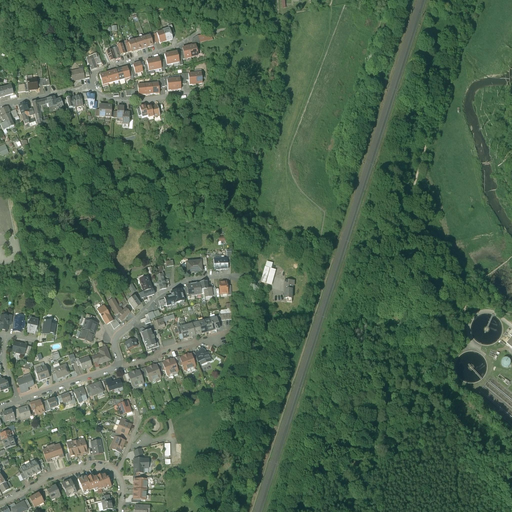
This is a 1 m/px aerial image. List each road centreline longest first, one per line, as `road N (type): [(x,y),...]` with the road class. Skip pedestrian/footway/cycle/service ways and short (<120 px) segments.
road 1 (track): [(459,276),(410,208),(412,172),(462,0)]
road 2 (track): [(511,457),(478,436),(434,377),(437,342),(462,310),(459,276)]
road 3 (residential): [(121,364),(115,336),(159,291),(186,277),(241,271)]
road 4 (residential): [(116,472),(102,462),(67,467),(0,501)]
road 5 (residential): [(91,81),(102,66),(197,29)]
